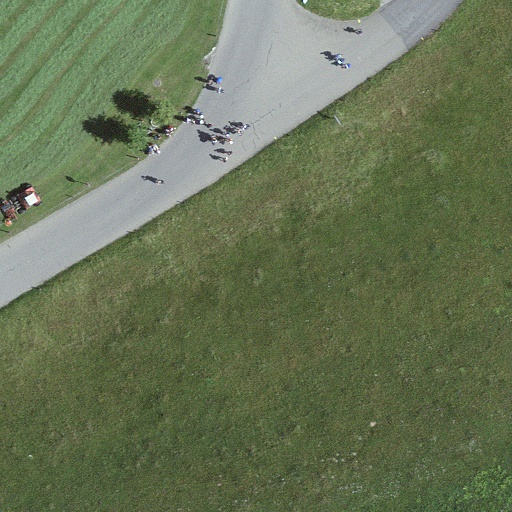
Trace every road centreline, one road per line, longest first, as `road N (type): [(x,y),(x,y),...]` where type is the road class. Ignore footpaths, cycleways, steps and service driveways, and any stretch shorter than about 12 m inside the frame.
road 1 (unclassified): [(0,275),(230,133)]
road 2 (unclassified): [(230,133),(429,0)]
road 3 (unclassified): [(230,133),(261,0)]
